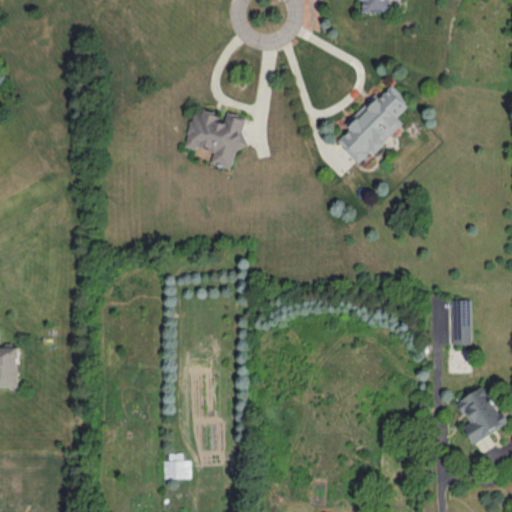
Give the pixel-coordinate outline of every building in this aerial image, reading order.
[(360,0),(361,12),(398,11),(398,0),(393,0),(392,0),(391,0),(360,0)] [(362,166),(405,125),(398,118),(412,105),(392,84),(347,126),(352,131),(340,142),(362,166)] [(236,170),(248,120),(196,108),(186,150),(213,156),(212,164),(236,170)] [(454,344),(473,344),(473,299),(454,299),(454,344)] [(19,346),(0,346),(0,387),(19,387),(19,346)] [(477,440),(507,425),(487,386),(457,402),(477,440)] [(193,478),(193,460),(183,460),(183,453),(166,453),(166,478),(193,478)]
